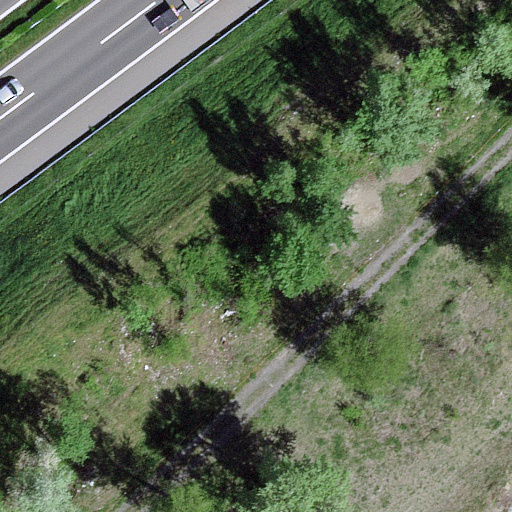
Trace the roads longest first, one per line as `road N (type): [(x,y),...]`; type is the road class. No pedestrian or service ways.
road 1 (track): [(125,511),(511,144)]
road 2 (motorway): [(0,120),(160,0)]
